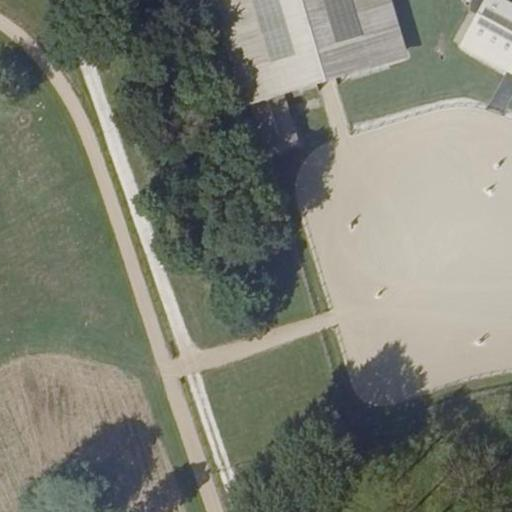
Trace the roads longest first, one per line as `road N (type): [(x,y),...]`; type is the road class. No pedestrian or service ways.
road 1 (track): [(0,17),(41,46),(76,93),(111,176),(168,372),(337,316)]
road 2 (track): [(0,20),(76,107),(215,511)]
road 3 (track): [(66,0),(238,511)]
